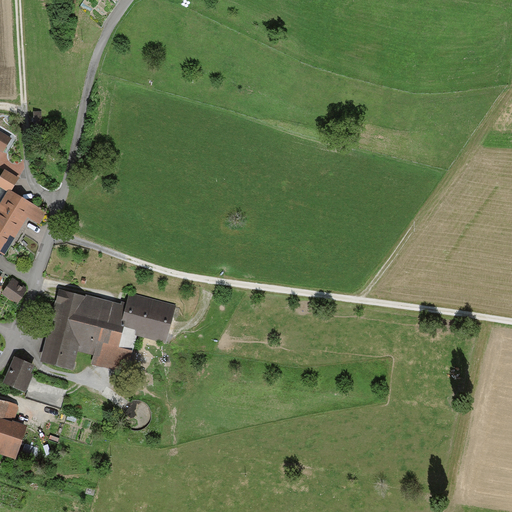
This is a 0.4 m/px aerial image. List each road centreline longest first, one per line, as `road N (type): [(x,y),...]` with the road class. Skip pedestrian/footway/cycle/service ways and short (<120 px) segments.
road 1 (track): [(47,232),(217,279),(511,321)]
road 2 (residential): [(126,0),(101,35),(20,336)]
road 3 (track): [(0,105),(23,110),(33,185),(55,203)]
